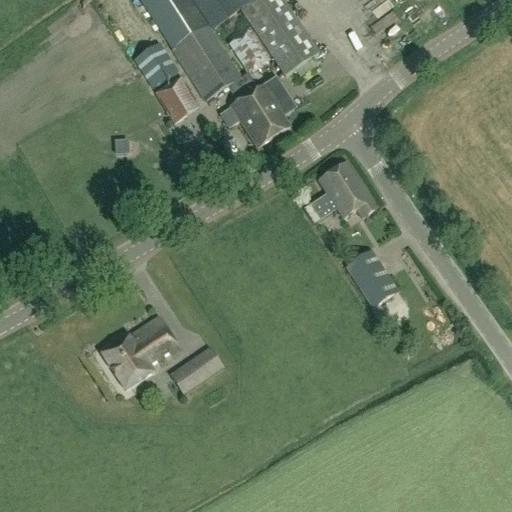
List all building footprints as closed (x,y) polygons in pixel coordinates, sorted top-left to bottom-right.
[(188,0),(143,0),(140,2),(206,105),(229,91),(228,91),(241,83),(188,0)] [(241,16),(264,0),(214,0),(230,23),(241,16)] [(249,76),(250,78),(273,63),(285,81),(318,58),(278,0),(264,0),(241,16),(249,28),(228,41),(228,48),(247,78),(249,76)] [(135,30),(116,39),(124,56),(144,46),(135,30)] [(181,76),(165,52),(131,74),(145,98),(181,76)] [(228,91),(229,91),(239,107),(232,112),(257,151),(287,131),(281,122),(294,114),(275,85),(263,93),(262,92),(260,94),(249,77),(241,83),(228,91)] [(200,112),(181,79),(154,96),(173,128),(200,112)] [(356,214),(361,222),(375,214),(345,167),(319,185),(343,222),(356,214)] [(371,256),(345,272),(371,312),(396,296),(371,256)] [(128,341),(101,359),(125,395),(182,357),(159,322),(129,341),(128,341)] [(209,352),(169,378),(182,398),(222,371),(209,352)]
